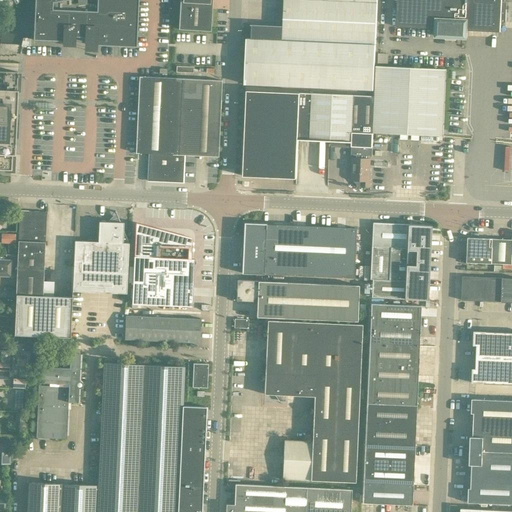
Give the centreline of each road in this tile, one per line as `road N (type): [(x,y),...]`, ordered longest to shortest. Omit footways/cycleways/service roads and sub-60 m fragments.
road 1 (unclassified): [(212,511),(226,201)]
road 2 (unclassified): [(438,511),(451,210)]
road 3 (tertiary): [(0,189),(226,201)]
road 4 (tertiary): [(226,201),(451,210)]
road 5 (unclassified): [(226,201),(235,0)]
